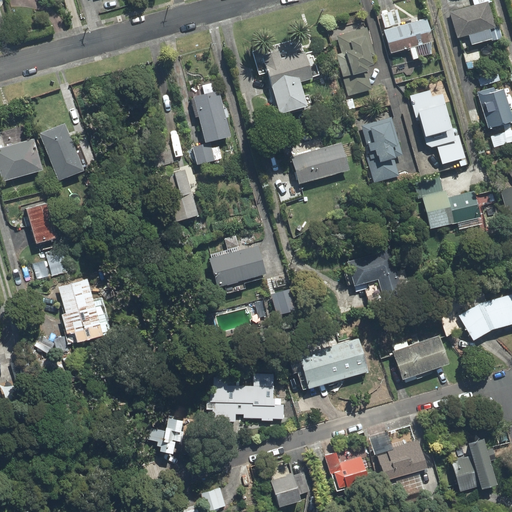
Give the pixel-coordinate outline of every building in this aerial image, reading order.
[(488,2),(453,12),(459,35),(495,25),(488,2)] [(428,21),(385,33),(391,52),(433,40),(428,21)] [(344,52),(337,54),(349,94),(372,88),(365,63),(373,61),(364,30),(340,37),(344,52)] [(301,39),(253,53),(259,74),(269,71),(280,109),(305,102),(299,80),(319,75),(313,52),(305,54),(301,39)] [(511,115),(503,87),(480,94),(490,126),(511,119),(511,115)] [(220,90),(196,97),(207,139),(231,133),(220,90)] [(430,91),(414,96),(427,143),(433,146),(440,144),(445,162),(465,157),(460,139),(456,140),(444,95),(432,98),(430,91)] [(391,118),(359,127),(374,180),(396,174),(391,157),(397,156),(393,145),(398,143),(391,118)] [(65,124),(43,133),(62,177),(84,168),(65,124)] [(33,140),(0,149),(0,160),(5,178),(42,167),(33,140)] [(341,143),(295,156),(302,182),(348,169),(341,143)] [(186,169),(168,174),(179,220),(198,215),(186,169)] [(511,187),(503,190),(510,215),(511,214),(511,187)] [(447,194),(424,200),(430,226),(457,220),(459,227),(480,222),(473,192),(448,198),(447,194)] [(47,204),(26,210),(36,243),(57,237),(47,204)] [(46,260),(32,263),(36,280),(53,275),(54,279),(70,275),(63,248),(44,252),(46,260)] [(258,249),(211,261),(218,285),(265,272),(258,249)] [(392,251),(350,263),(356,283),(380,277),(384,293),(402,289),(392,251)] [(102,333),(86,279),(65,285),(81,339),(102,333)] [(289,290),(273,295),(278,314),(294,309),(289,290)] [(511,295),(482,303),(462,316),(475,338),(491,328),(511,322),(511,295)] [(441,337),(394,352),(402,378),(449,363),(441,337)] [(366,372),(357,341),(304,356),(313,387),(366,372)] [(215,384),(212,384),(211,416),(283,419),(284,400),(273,400),(274,376),(254,375),(254,386),(237,385),(237,378),(215,378),(215,384)] [(181,441),(184,423),(166,419),(164,430),(153,428),(151,437),(162,439),(161,449),(174,451),(176,440),(181,441)] [(474,455),(451,462),(459,490),(482,483),(483,486),(497,482),(484,438),(470,442),(474,455)] [(419,443),(378,455),(384,477),(426,465),(419,443)] [(337,453),(325,456),(330,472),(342,468),(337,453)] [(364,463),(334,472),(338,487),(369,478),(364,463)] [(294,476),(271,482),(277,505),(300,498),(294,476)] [(220,489),(203,494),(208,511),(225,506),(220,489)]
